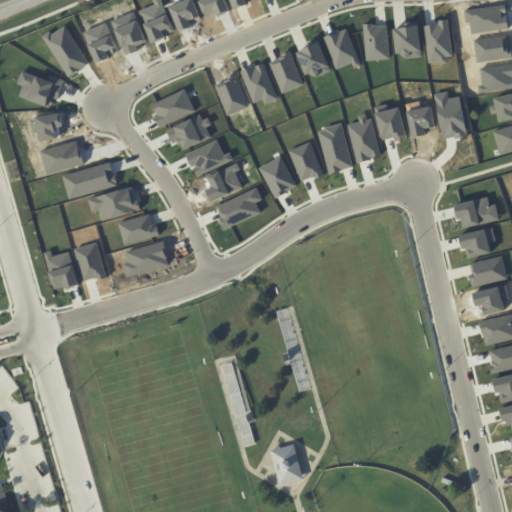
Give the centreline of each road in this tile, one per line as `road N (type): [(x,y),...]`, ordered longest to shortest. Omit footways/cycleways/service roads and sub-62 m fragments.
road 1 (residential): [(35,331),(191,285),(322,209),(415,183)]
road 2 (residential): [(492,511),(415,183)]
road 3 (residential): [(86,511),(0,206)]
road 4 (residential): [(108,105),(165,70),(336,0)]
road 5 (residential): [(215,273),(172,188),(108,105)]
